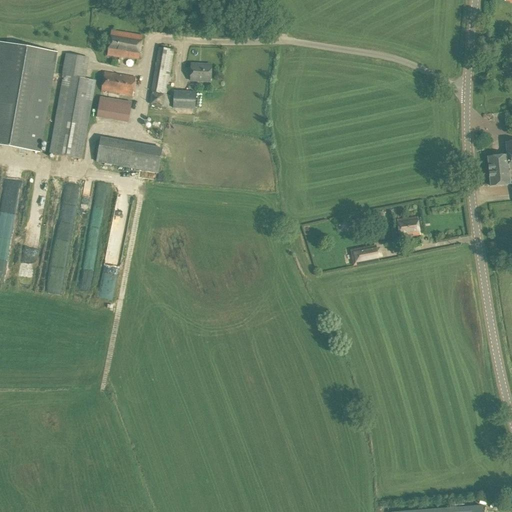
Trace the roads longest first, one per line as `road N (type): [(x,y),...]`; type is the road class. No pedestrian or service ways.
road 1 (tertiary): [(511,418),(472,210),(465,89)]
road 2 (unclassified): [(465,89),(380,55),(285,40),(186,41)]
